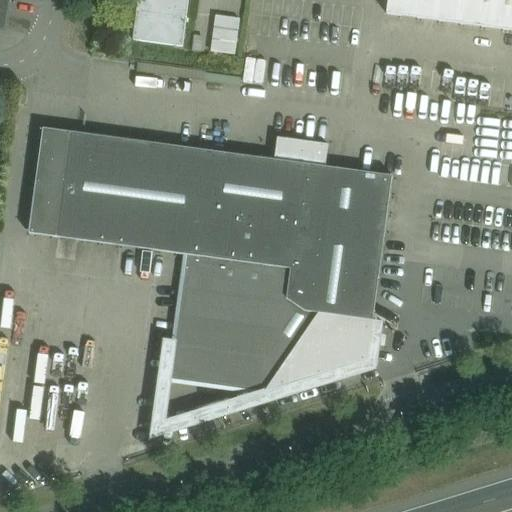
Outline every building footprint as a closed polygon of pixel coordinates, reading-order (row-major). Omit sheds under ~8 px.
[(0,0),(0,31),(4,32),(8,0),(0,0)] [(137,0),(132,41),(182,47),(188,0),(137,0)] [(511,0),(387,0),(386,15),(511,31),(511,0)] [(16,90),(14,105),(25,106),(26,92),(16,90)] [(210,153),(200,151),(43,130),(28,235),(185,256),(195,257),(210,153)] [(277,139),(274,161),(325,168),(327,146),(277,139)] [(370,333),(372,320),(392,177),(325,168),(274,161),(210,153),(195,257),(185,256),(168,381),(265,394),(366,363),(368,347),(373,347),(373,346),(371,346),(373,334),(374,335),(375,333),(370,333)]
